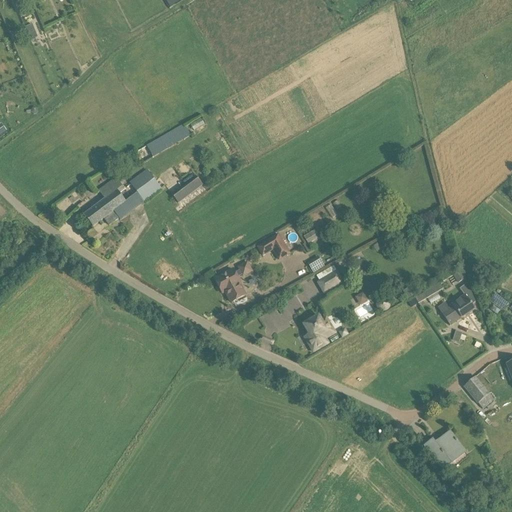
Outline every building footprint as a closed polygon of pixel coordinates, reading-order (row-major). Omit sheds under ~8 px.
[(155,156),(193,138),(186,125),(148,144),(155,156)] [(161,190),(147,172),(131,184),(132,185),(124,191),(116,180),(100,192),(106,200),(85,217),(93,228),(104,220),(109,226),(119,219),(120,221),(161,190)] [(174,194),(181,203),(206,185),(200,176),(174,194)] [(319,239),(315,232),(304,238),(308,245),(319,239)] [(276,235),(257,248),(262,255),(273,248),(281,259),(288,254),(276,235)] [(380,243),(374,246),(377,253),(383,250),(380,243)] [(313,261),(319,270),(324,267),(320,261),(319,258),(313,261)] [(247,261),(237,265),(241,276),(251,272),(247,261)] [(233,271),(216,280),(223,294),(226,293),(231,304),(245,296),(240,286),(241,285),(233,271)] [(343,283),(336,271),(316,283),(324,294),(343,283)] [(460,272),(454,276),(458,284),(465,280),(460,272)] [(444,289),(440,284),(415,299),(419,304),(444,289)] [(411,287),(403,292),(408,300),(416,296),(411,287)] [(462,293),(465,297),(448,309),(444,304),(438,309),(449,325),(456,320),(457,322),(475,310),(470,303),(473,302),(469,288),(462,293)] [(496,295),(490,302),(503,313),(507,308),(507,307),(508,305),(496,295)] [(382,312),(383,312),(385,312),(386,311),(387,311),(388,310),(389,309),(389,308),(390,306),(390,305),(390,304),(390,302),(389,301),(388,300),(387,299),(386,298),(385,298),(384,298),(383,298),(381,298),(380,298),(379,299),(378,300),(377,301),(376,302),(376,303),(376,304),(376,306),(376,307),(377,308),(378,309),(378,310),(380,311),(381,312),(382,312)] [(335,334),(329,324),(324,326),(319,317),(304,326),(309,335),(307,337),(315,352),(329,344),(326,340),(335,334)] [(338,333),(342,339),(349,335),(345,329),(338,333)] [(456,332),(454,338),(460,340),(462,336),(462,334),(456,332)] [(475,378),(464,388),(483,410),(494,401),(475,378)] [(450,433),(435,444),(433,441),(425,448),(443,471),(451,464),(449,461),(462,450),(465,453),(465,452),(450,433)]
